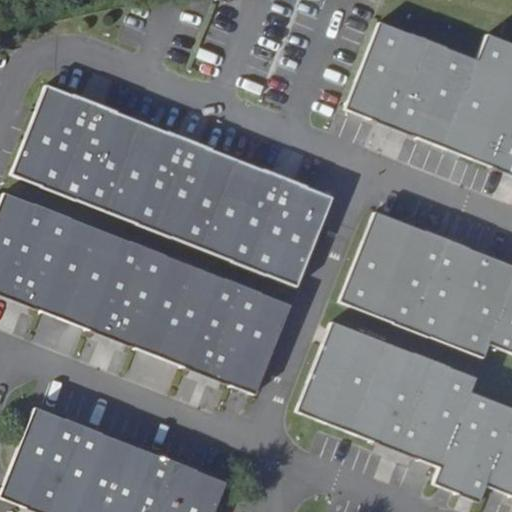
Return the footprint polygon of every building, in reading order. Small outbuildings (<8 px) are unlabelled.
[(379,124),(502,173),(505,167),(511,169),(511,46),(484,35),(473,62),(376,24),(343,110),(350,113),(352,107),(382,118),(379,124)] [(262,272),(296,285),(331,195),(46,84),(10,173),(43,186),(45,180),(74,191),(72,197),(138,223),(140,217),(170,229),(167,235),(233,260),(236,255),(265,266),(262,272)] [(352,107),(350,113),(379,124),(382,118),(352,107)] [(511,169),(505,167),(502,173),(511,176),(511,169)] [(74,191),(45,180),(43,186),(72,197),(74,191)] [(219,382),(252,396),(287,306),(2,194),(0,199),(0,293),(1,290),(31,302),(28,308),(94,333),(96,328),(126,339),(123,345),(190,371),(192,366),(221,377),(219,382)] [(511,270),(451,246),(449,252),(419,240),(422,234),(373,213),(337,300),(480,359),(486,346),(511,356),(511,270)] [(170,229),(140,217),(138,223),(167,235),(170,229)] [(451,246),(422,234),(419,240),(449,252),(451,246)] [(265,266),(236,255),(233,260),(262,272),(265,266)] [(31,302),(1,290),(0,293),(0,296),(28,308),(31,302)] [(371,441),(435,467),(428,483),(457,495),(460,489),(477,496),(481,485),(511,498),(511,407),(510,412),(466,394),(472,380),(329,321),(293,408),(342,429),(345,423),(374,434),(371,441)] [(126,339),(96,328),(94,333),(123,345),(126,339)] [(221,377),(192,366),(190,371),(219,382),(221,377)] [(212,511),(224,484),(32,409),(0,488),(0,499),(25,509),(27,504),(47,511),(46,511),(212,511)] [(345,423),(342,429),(371,441),(374,434),(345,423)] [(457,495),(474,502),(477,496),(460,489),(457,495)]
